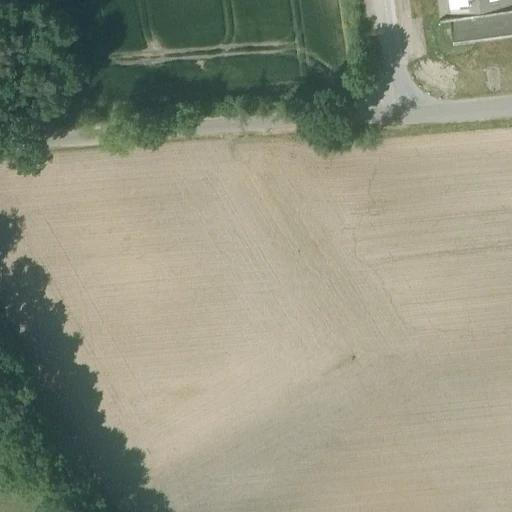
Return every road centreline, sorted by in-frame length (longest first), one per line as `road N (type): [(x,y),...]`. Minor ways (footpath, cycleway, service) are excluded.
road 1 (unclassified): [(399,114),(0,149)]
road 2 (unclassified): [(104,511),(0,321)]
